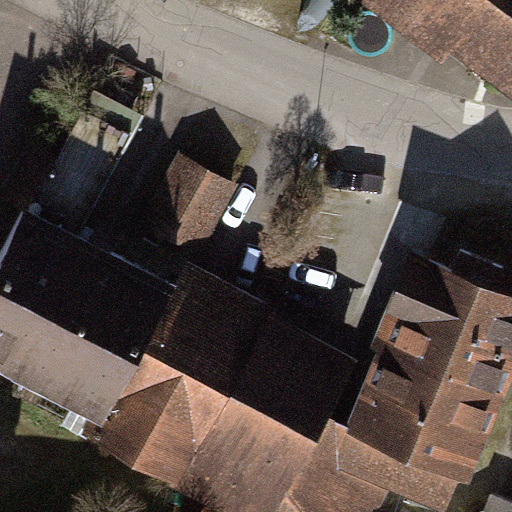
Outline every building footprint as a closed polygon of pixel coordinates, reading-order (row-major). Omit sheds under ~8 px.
[(511,0),(395,0),(486,68),(495,56),(511,68),(511,0)] [(146,127),(99,104),(0,328),(0,358),(131,417),(121,439),(198,473),(191,485),(252,511),(383,511),(397,486),(458,511),(472,511),(490,478),(502,485),(511,463),(511,277),(445,251),(389,356),(106,215),(146,127)] [(250,175),(184,144),(148,219),(215,250),(250,175)] [(0,201),(17,166),(0,158),(0,201)] [(511,511),(511,493),(497,487),(486,511),(511,511)]
